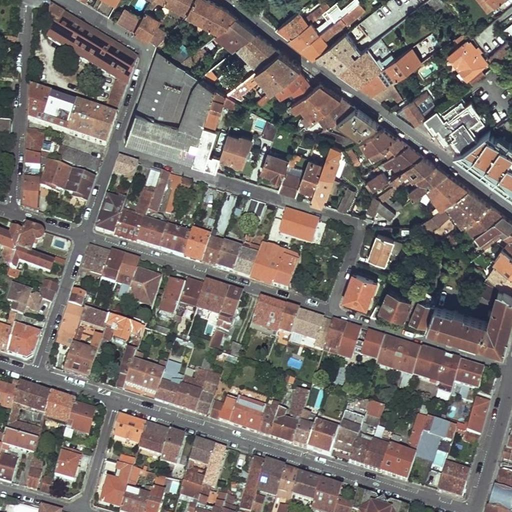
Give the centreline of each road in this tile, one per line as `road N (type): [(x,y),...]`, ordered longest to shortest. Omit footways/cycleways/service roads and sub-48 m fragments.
road 1 (residential): [(466,511),(115,400)]
road 2 (residential): [(230,3),(511,208)]
road 3 (residential): [(116,149),(354,224),(359,234),(332,313)]
road 4 (residential): [(83,235),(332,313)]
road 5 (residential): [(11,212),(24,0)]
road 6 (residential): [(332,313),(511,370)]
road 7 (residential): [(34,374),(83,235)]
road 8 (residential): [(511,372),(473,511)]
road 9 (unknown): [(42,0),(41,46),(54,74),(106,97)]
